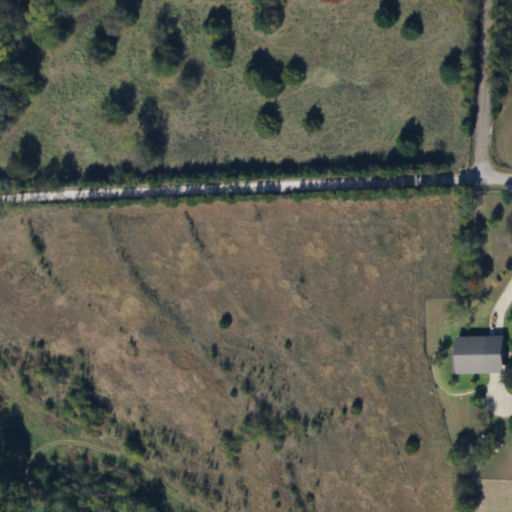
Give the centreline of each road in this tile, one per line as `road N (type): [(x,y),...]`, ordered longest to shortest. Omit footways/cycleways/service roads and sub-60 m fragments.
road 1 (residential): [(0,195),(511,176)]
road 2 (residential): [(481,176),(488,0)]
